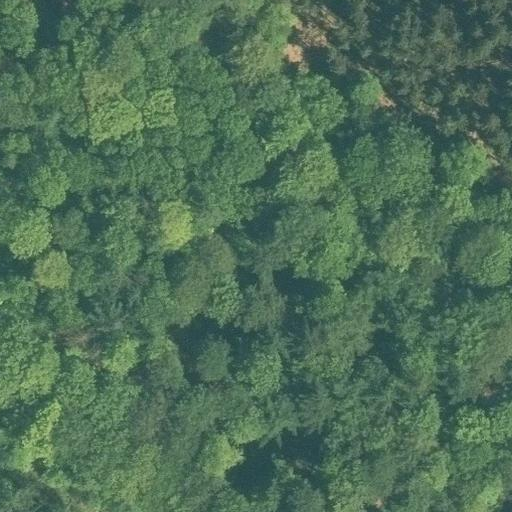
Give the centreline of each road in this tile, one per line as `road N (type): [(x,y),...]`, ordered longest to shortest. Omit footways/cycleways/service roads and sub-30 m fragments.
road 1 (track): [(0,175),(281,307),(315,511)]
road 2 (track): [(281,307),(225,0)]
road 3 (unclassified): [(0,373),(268,511)]
